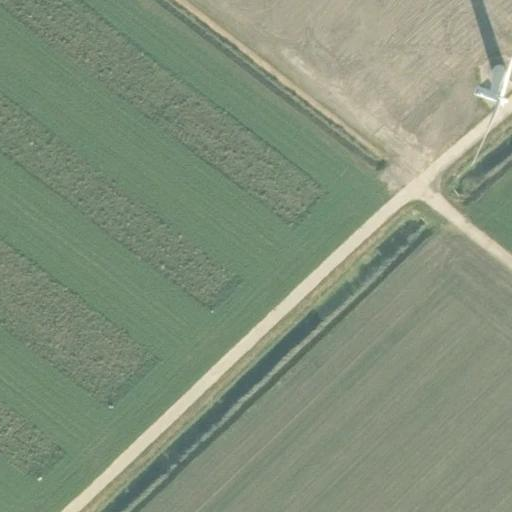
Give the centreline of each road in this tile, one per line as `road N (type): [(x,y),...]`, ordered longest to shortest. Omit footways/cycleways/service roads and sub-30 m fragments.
road 1 (track): [(70,511),(511,102)]
road 2 (track): [(511,265),(413,187)]
